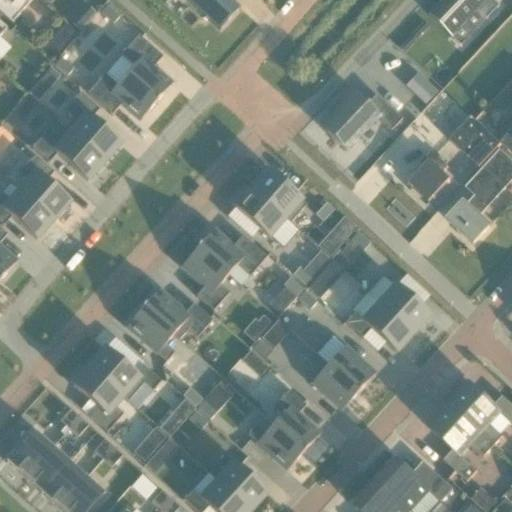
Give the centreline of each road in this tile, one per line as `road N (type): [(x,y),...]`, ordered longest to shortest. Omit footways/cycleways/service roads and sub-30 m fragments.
road 1 (residential): [(42,367),(11,333),(19,307),(192,113),(224,92)]
road 2 (residential): [(260,128),(42,367)]
road 3 (residential): [(305,511),(471,331)]
road 4 (residential): [(415,0),(278,142),(260,128)]
road 5 (residential): [(305,0),(224,92)]
